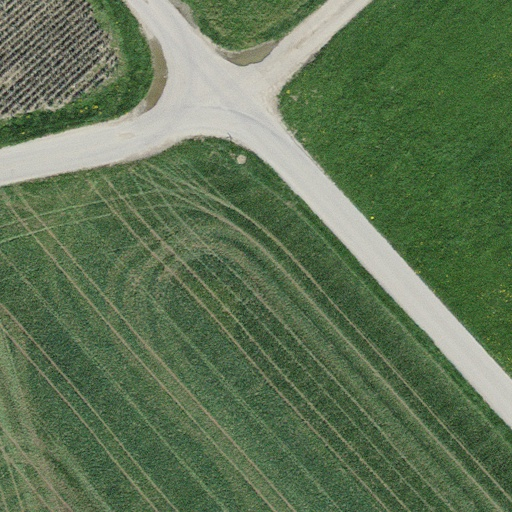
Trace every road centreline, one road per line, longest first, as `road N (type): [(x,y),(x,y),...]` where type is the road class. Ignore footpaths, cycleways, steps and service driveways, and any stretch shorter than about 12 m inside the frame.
road 1 (track): [(235,102),(511,409)]
road 2 (track): [(0,166),(235,102)]
road 3 (track): [(352,0),(235,102)]
road 4 (track): [(143,0),(235,102)]
